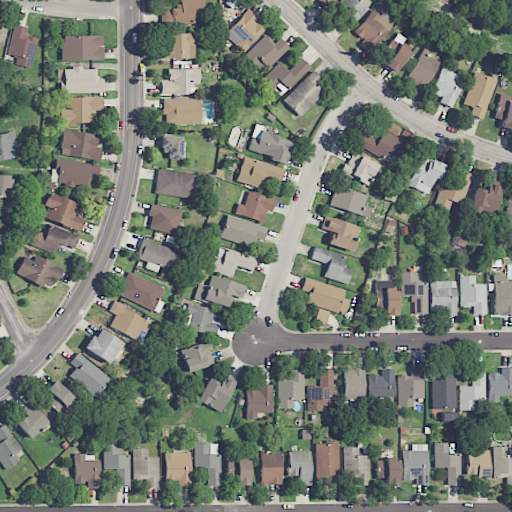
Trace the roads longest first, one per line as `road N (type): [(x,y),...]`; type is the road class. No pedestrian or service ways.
road 1 (tertiary): [(0,389),(66,319),(113,227),(132,126),(130,0)]
road 2 (residential): [(369,85),(324,148),(258,343)]
road 3 (residential): [(280,0),(395,105),(511,158)]
road 4 (residential): [(258,343),(511,341)]
